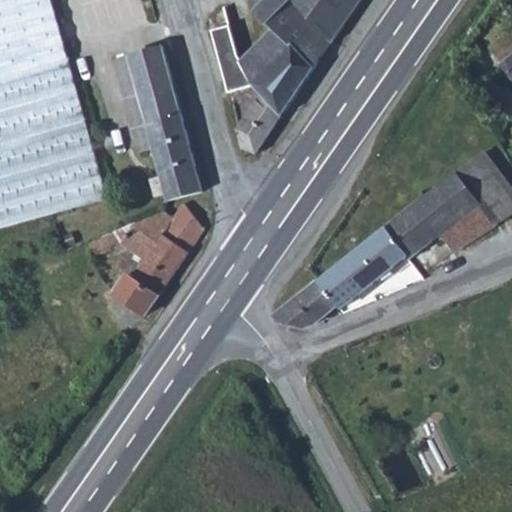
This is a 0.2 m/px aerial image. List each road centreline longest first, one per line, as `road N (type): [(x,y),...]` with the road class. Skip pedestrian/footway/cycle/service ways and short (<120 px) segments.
road 1 (primary): [(428,0),(265,233)]
road 2 (primary): [(223,294),(70,511)]
road 3 (unclassified): [(265,233),(238,210),(220,177),(172,0)]
road 4 (unclassified): [(280,355),(511,265)]
road 5 (unclassified): [(280,355),(363,511)]
